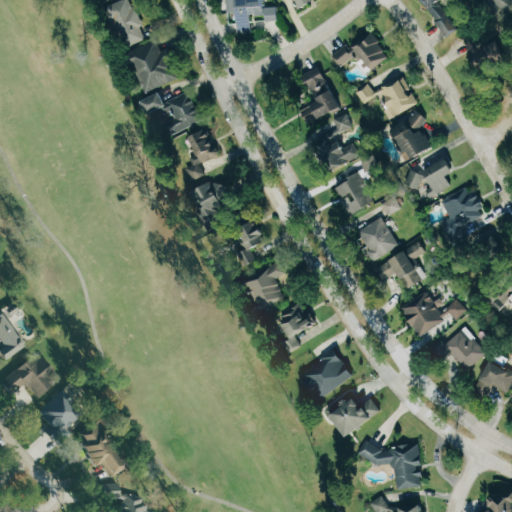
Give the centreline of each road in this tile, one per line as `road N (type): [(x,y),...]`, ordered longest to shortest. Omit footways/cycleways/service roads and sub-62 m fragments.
road 1 (tertiary): [(187,0),(247,127),(381,355),(426,408),(511,463)]
road 2 (tertiary): [(511,448),(427,386),(393,339),(272,141),(208,0)]
road 3 (residential): [(511,184),(398,0)]
road 4 (residential): [(244,81),(370,0)]
